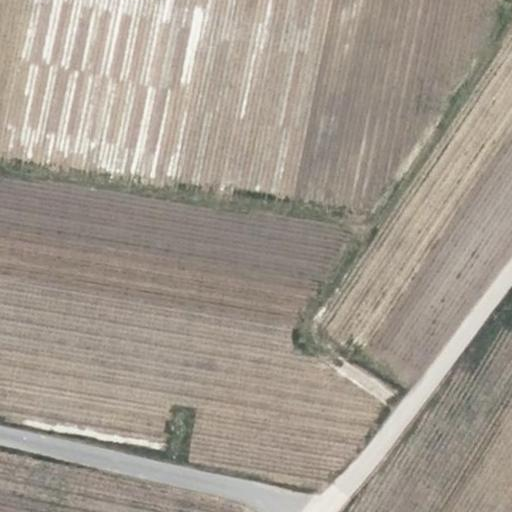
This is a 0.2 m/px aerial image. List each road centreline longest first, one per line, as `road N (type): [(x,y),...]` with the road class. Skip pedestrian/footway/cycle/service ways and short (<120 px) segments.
road 1 (unclassified): [(326,510),(0,433)]
road 2 (track): [(325,511),(511,273)]
